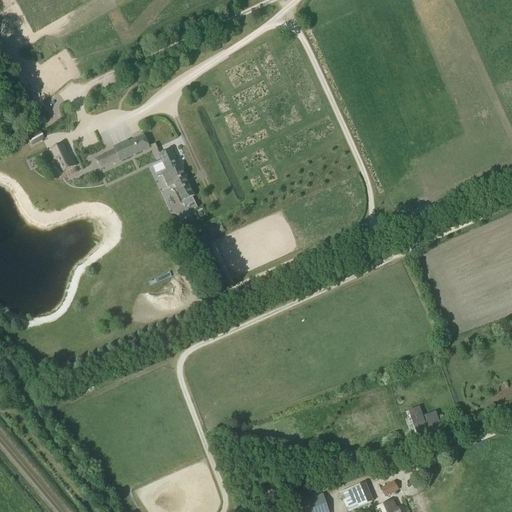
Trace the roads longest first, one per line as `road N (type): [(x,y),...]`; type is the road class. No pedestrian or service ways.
road 1 (track): [(511,208),(177,356),(224,494),(223,511)]
road 2 (track): [(384,265),(368,231),(375,187),(288,0)]
road 3 (track): [(177,356),(101,382),(23,423)]
road 4 (track): [(368,231),(248,285)]
